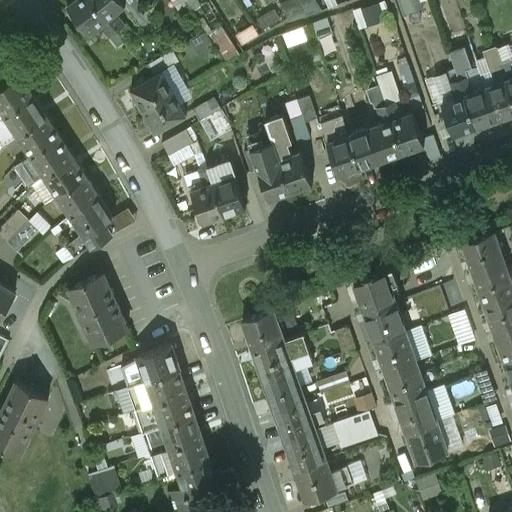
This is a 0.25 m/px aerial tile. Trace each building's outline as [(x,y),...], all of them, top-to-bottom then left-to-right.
[(93,0),(73,0),(68,5),(90,33),(100,24),(108,18),(93,0)] [(126,4),(122,0),(93,0),(108,18),(115,13),(126,4)] [(188,4),(184,0),(175,0),(181,9),(188,4)] [(290,21),(322,8),(318,0),(285,0),(282,1),(290,21)] [(403,0),(406,10),(431,4),(430,0),(403,0)] [(155,23),(140,2),(129,10),(144,31),(155,23)] [(383,2),(358,9),(362,26),(387,19),(383,2)] [(125,24),(115,13),(108,18),(117,30),(125,24)] [(321,38),(335,33),(329,17),(316,21),(321,38)] [(117,30),(108,18),(100,24),(110,36),(117,30)] [(255,23),(238,32),(243,43),(260,35),(255,23)] [(465,46),(451,51),(456,67),(459,76),(465,92),(473,89),(466,68),(472,66),(465,46)] [(511,75),(511,66),(505,46),(496,48),(506,78),(511,75)] [(506,78),(496,48),(487,51),(497,81),(506,78)] [(456,67),(447,70),(450,79),(459,76),(456,67)] [(162,70),(131,87),(143,109),(174,91),(162,70)] [(21,76),(0,90),(0,105),(6,115),(34,95),(21,76)] [(459,76),(450,79),(456,95),(465,92),(459,76)] [(497,81),(485,85),(497,119),(511,113),(511,94),(506,78),(497,81)] [(497,119),(485,85),(473,89),(465,92),(477,126),(497,119)] [(390,87),(381,89),(384,98),(387,105),(395,101),(390,87)] [(174,91),(143,109),(156,130),(187,113),(174,91)] [(456,95),(444,99),(456,133),(477,126),(465,92),(456,95)] [(297,127),(320,119),(311,93),(288,101),(297,127)] [(34,95),(6,115),(20,135),(48,116),(34,95)] [(384,98),(375,101),(378,108),(387,105),(384,98)] [(214,99),(195,109),(200,119),(219,109),(214,99)] [(400,115),(395,101),(387,105),(391,118),(400,115)] [(387,105),(378,108),(382,121),(391,118),(387,105)] [(219,109),(200,119),(213,141),(232,131),(219,109)] [(400,115),(391,118),(403,151),(424,144),(413,110),(400,115)] [(297,151),(284,114),(267,119),(274,139),(280,157),(297,151)] [(6,115),(0,119),(0,141),(3,147),(20,135),(6,115)] [(48,116),(20,135),(33,155),(61,136),(48,116)] [(358,129),(354,116),(345,119),(349,133),(358,129)] [(382,121),(371,125),(383,159),(403,151),(391,118),(382,121)] [(345,119),(336,122),(341,136),(349,133),(345,119)] [(358,129),(349,133),(361,166),(383,159),(371,125),(358,129)] [(187,128),(162,141),(169,154),(194,141),(187,128)] [(341,136),(328,140),(340,174),(361,166),(349,133),(341,136)] [(61,136),(33,155),(46,175),(74,156),(61,136)] [(274,139),(264,143),(271,160),(280,157),(274,139)] [(264,143),(251,147),(258,165),(271,160),(264,143)] [(297,151),(280,157),(292,190),(314,183),(302,149),(297,151)] [(33,155),(16,166),(29,186),(46,175),(33,155)] [(74,156),(46,175),(60,195),(88,177),(74,156)] [(271,160),(258,165),(270,198),(292,190),(280,157),(271,160)] [(217,164),(208,167),(213,180),(221,178),(217,164)] [(208,167),(200,170),(205,183),(213,180),(208,167)] [(221,178),(213,180),(225,214),(246,207),(235,173),(221,178)] [(88,177),(60,195),(73,215),(101,196),(88,177)] [(205,183),(191,188),(203,222),(225,214),(213,180),(205,183)] [(101,196),(73,215),(83,231),(87,235),(106,222),(107,223),(115,217),(114,216),(101,196)] [(19,210),(0,228),(0,232),(8,241),(29,220),(19,210)] [(46,232),(54,224),(40,210),(31,218),(46,232)] [(29,220),(8,241),(19,251),(39,230),(29,220)] [(106,222),(87,235),(91,244),(113,232),(107,223),(106,222)] [(494,230),(463,241),(474,272),(505,261),(494,230)] [(83,231),(67,245),(75,256),(91,244),(87,235),(83,231)] [(457,235),(450,237),(465,294),(472,292),(457,235)] [(511,280),(505,261),(474,272),(484,301),(511,291),(511,280)] [(385,268),(354,280),(364,310),(396,299),(385,268)] [(128,326),(105,272),(71,287),(94,341),(128,326)] [(0,316),(16,291),(0,281),(0,316)] [(511,324),(511,291),(484,301),(494,330),(511,324)] [(396,299),(364,310),(375,340),(406,329),(396,299)] [(274,307),(242,318),(253,350),(285,339),(274,307)] [(467,307),(451,312),(459,343),(475,339),(467,307)] [(511,324),(494,330),(505,360),(511,357),(511,324)] [(356,347),(348,325),(336,329),(344,351),(356,347)] [(406,329),(375,340),(385,369),(416,358),(406,329)] [(304,332),(285,339),(295,368),(315,361),(304,332)] [(0,358),(9,340),(0,335),(0,358)] [(285,339),(253,350),(264,379),(295,368),(285,339)] [(171,343),(139,354),(147,377),(179,366),(171,343)] [(416,358),(385,369),(395,399),(427,388),(416,358)] [(179,366),(147,377),(155,400),(187,389),(179,366)] [(295,368),(264,379),(274,409),(306,398),(295,368)] [(348,369),(323,376),(327,389),(351,382),(348,369)] [(147,377),(128,383),(136,406),(155,400),(147,377)] [(17,379),(0,413),(0,442),(21,453),(50,395),(17,379)] [(427,388),(395,399),(406,429),(437,418),(427,388)] [(187,389),(155,400),(162,423),(195,412),(187,389)] [(306,398),(274,409),(285,438),(316,427),(306,398)] [(162,423),(155,400),(136,406),(144,429),(162,423)] [(339,444),(378,436),(373,409),(334,417),(339,444)] [(195,412),(162,423),(170,446),(202,435),(195,412)] [(437,418),(406,429),(417,460),(448,449),(437,418)] [(162,423),(144,429),(152,452),(170,446),(162,423)] [(316,427),(285,438),(295,467),(327,457),(316,427)] [(202,435),(170,446),(178,468),(210,457),(202,435)] [(170,446),(152,452),(159,475),(178,468),(170,446)] [(210,457),(178,468),(184,486),(186,493),(209,485),(219,482),(210,457)] [(327,457),(295,467),(306,499),(338,488),(331,469),(327,457)] [(348,463),(331,469),(338,488),(354,482),(348,463)] [(123,487),(114,464),(104,468),(113,491),(123,487)] [(104,468),(99,470),(99,469),(88,473),(97,497),(113,491),(104,468)] [(418,474),(424,497),(444,491),(438,469),(418,474)] [(209,485),(186,493),(184,486),(169,491),(175,511),(178,511),(214,500),(209,485)]
